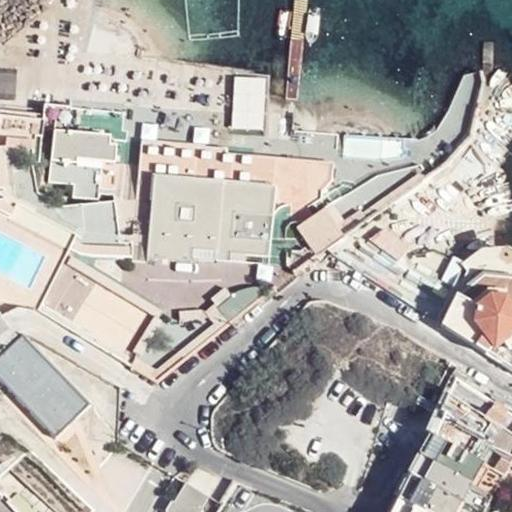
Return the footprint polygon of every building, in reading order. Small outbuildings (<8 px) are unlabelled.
[(47,102),(46,113),(56,116),(55,128),(65,127),(76,149),(118,151),(118,143),(105,141),(106,134),(70,129),(71,105),(47,102)] [(65,127),(55,128),(51,160),(79,162),(79,157),(109,160),(117,160),(118,151),(76,149),(65,127)] [(26,146),(27,139),(10,136),(9,146),(26,146)] [(154,144),(154,152),(275,157),(224,153),(224,148),(154,144)] [(154,152),(151,178),(221,184),(223,168),(240,169),(239,185),(273,189),(271,206),(302,207),(311,207),(323,197),(324,188),(330,183),(331,163),(275,157),(154,152)] [(51,160),(49,180),(75,184),(74,196),(105,198),(109,160),(79,157),(79,162),(51,160)] [(240,169),(223,168),(221,184),(239,185),(240,169)] [(221,184),(151,178),(145,249),(175,250),(190,252),(215,253),(218,217),(219,205),(221,195),(221,184)] [(344,228),(340,233),(344,239),(420,185),(416,178),(344,228)] [(175,250),(145,249),(144,258),(228,262),(229,254),(266,256),(270,225),(270,220),(271,206),(273,189),(239,185),(239,196),(239,197),(242,202),(243,204),(255,205),(252,219),(241,217),(229,217),(218,217),(215,253),(190,252),(175,250)] [(329,206),(324,209),(331,221),(340,233),(344,228),(329,206)] [(324,209),(312,219),(310,219),(298,227),(305,239),(331,221),(324,209)] [(89,246),(8,214),(4,224),(89,256),(130,258),(131,249),(89,246)] [(331,221),(305,239),(318,256),(325,252),(344,239),(340,233),(331,221)] [(383,229),(370,239),(399,260),(409,248),(383,229)] [(462,266),(468,273),(470,268),(491,278),(498,273),(505,267),(511,268),(511,252),(508,250),(483,251),(462,266)] [(159,319),(163,313),(72,258),(69,265),(159,319)] [(491,278),(470,268),(468,273),(441,325),(443,326),(495,360),(511,371),(511,268),(505,267),(498,273),(491,278)] [(223,317),(230,325),(267,295),(265,292),(263,292),(262,289),(251,289),(236,293),(232,296),(233,297),(217,309),(223,317)] [(158,370),(157,383),(230,325),(223,317),(158,370)] [(162,321),(155,318),(134,353),(141,358),(162,321)] [(93,406),(23,335),(19,339),(0,357),(0,375),(58,438),(93,406)] [(455,381),(438,416),(485,442),(483,447),(489,450),(496,454),(501,457),(511,463),(511,462),(511,416),(505,412),(455,381)] [(485,442),(438,416),(428,436),(481,465),(489,450),(483,447),(485,442)] [(428,436),(418,456),(462,480),(471,485),(481,465),(428,436)] [(496,454),(489,450),(481,465),(488,470),(496,454)] [(409,474),(452,500),(462,480),(418,456),(409,474)] [(501,457),(492,472),(505,479),(511,463),(501,457)] [(481,465),(471,485),(478,489),(482,483),(488,470),(481,465)] [(492,472),(484,485),(498,493),(505,479),(492,472)] [(409,474),(397,499),(421,511),(456,511),(460,504),(452,500),(409,474)] [(460,504),(473,511),(496,511),(502,502),(494,498),(478,489),(471,485),(462,480),(452,500),(460,504)] [(200,511),(209,497),(186,483),(174,502),(172,501),(166,511),(200,511)] [(0,493),(0,511),(17,511),(9,503),(11,501),(4,494),(2,496),(0,493)] [(421,511),(397,499),(390,511),(421,511)]
